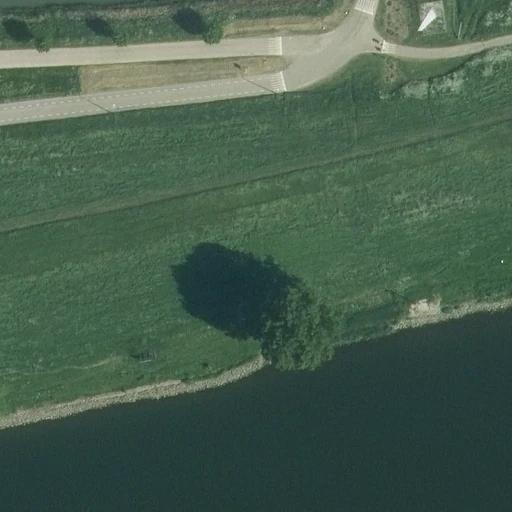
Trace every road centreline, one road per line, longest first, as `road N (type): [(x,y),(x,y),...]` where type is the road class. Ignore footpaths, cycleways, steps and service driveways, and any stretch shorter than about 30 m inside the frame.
road 1 (tertiary): [(0,114),(270,83),(306,73),(344,43)]
road 2 (unclassified): [(344,43),(0,60)]
